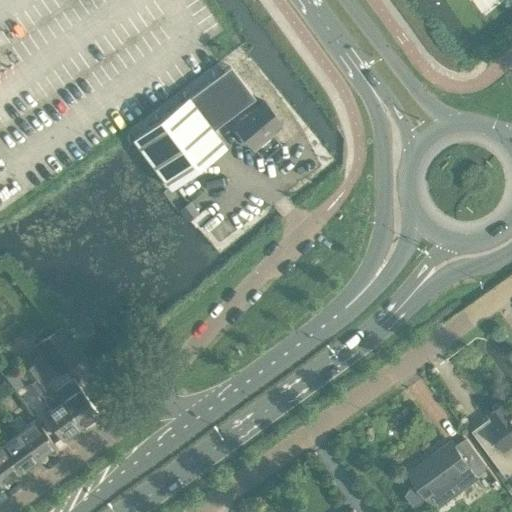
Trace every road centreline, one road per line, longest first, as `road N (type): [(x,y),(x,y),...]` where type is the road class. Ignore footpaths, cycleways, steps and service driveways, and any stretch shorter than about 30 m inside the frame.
road 1 (unclassified): [(197,511),(511,289)]
road 2 (secondary): [(122,511),(358,340)]
road 3 (unclassified): [(148,399),(320,216)]
road 4 (secondary): [(371,88),(382,136),(383,210),(369,267),(342,310)]
road 5 (secondary): [(225,397),(78,511)]
road 6 (unclassified): [(1,511),(148,399)]
road 7 (secondary): [(358,340),(443,276),(511,252)]
road 8 (secondary): [(452,123),(429,107),(346,0)]
road 9 (secondary): [(342,310),(225,397)]
road 10 (secondary): [(358,340),(448,239)]
road 11 (secondary): [(412,210),(393,271),(342,310)]
